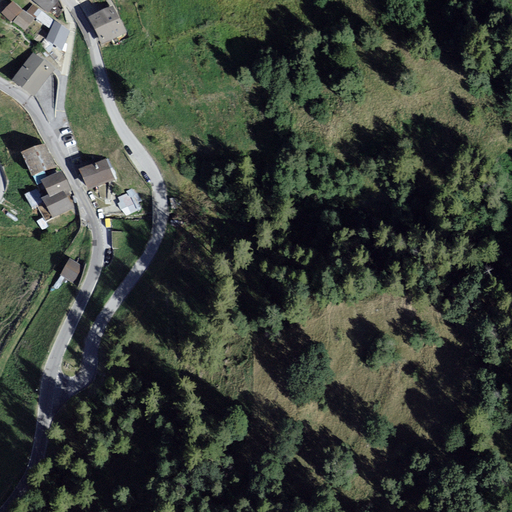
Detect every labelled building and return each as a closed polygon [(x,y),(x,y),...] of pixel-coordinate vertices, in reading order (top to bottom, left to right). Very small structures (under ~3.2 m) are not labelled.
[(28,0),(47,15),(59,0),(58,0),(28,0)] [(22,13),(10,3),(0,13),(11,24),(22,13)] [(38,11),(30,5),(25,10),(33,18),(38,11)] [(113,8),(88,22),(100,47),(126,34),(113,8)] [(12,24),(24,33),(33,21),(22,14),(12,24)] [(53,23),(45,41),(62,51),(70,32),(53,23)] [(54,71),(32,55),(13,83),(33,99),(54,71)] [(44,146),(20,157),(31,181),(54,170),(44,146)] [(108,161),(80,172),(88,193),(116,182),(108,161)] [(61,174),(42,183),(49,198),(50,200),(65,193),(70,191),(61,174)] [(134,187),(117,194),(124,213),(142,206),(134,187)] [(49,198),(42,201),(52,221),(73,211),(65,193),(50,200),(49,198)] [(69,261),(59,277),(71,283),(80,268),(69,261)]
